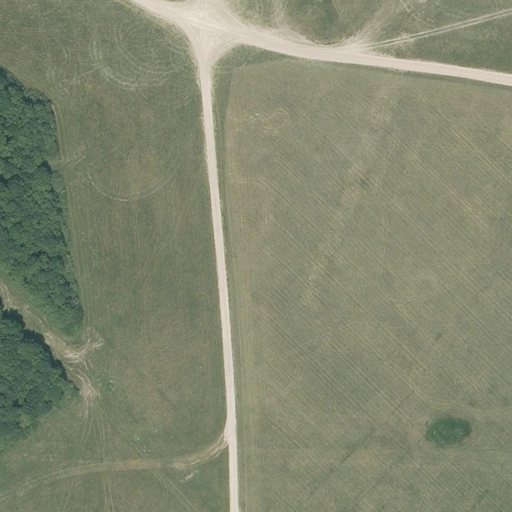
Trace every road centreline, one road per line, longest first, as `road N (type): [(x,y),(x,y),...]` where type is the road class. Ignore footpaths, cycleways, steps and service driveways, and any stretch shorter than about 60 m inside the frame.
road 1 (track): [(198,19),(233,511)]
road 2 (track): [(198,19),(511,81)]
